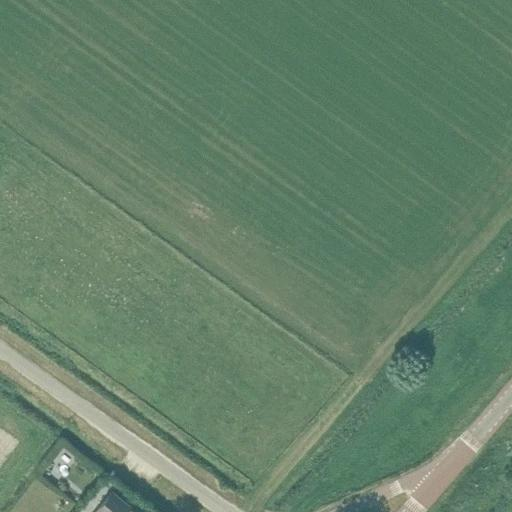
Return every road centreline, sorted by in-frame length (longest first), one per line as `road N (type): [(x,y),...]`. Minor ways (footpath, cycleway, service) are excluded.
road 1 (unclassified): [(219,511),(0,353)]
road 2 (unclassified): [(344,511),(457,460)]
